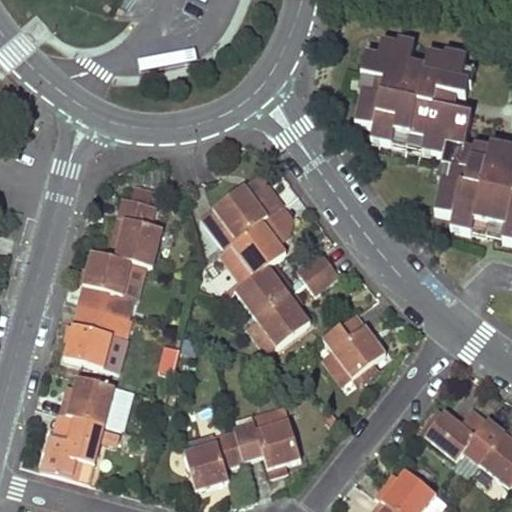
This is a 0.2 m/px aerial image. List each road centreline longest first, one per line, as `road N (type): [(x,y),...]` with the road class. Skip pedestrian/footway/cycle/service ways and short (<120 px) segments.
road 1 (residential): [(90,112),(0,409)]
road 2 (residential): [(259,89),(358,219),(450,321)]
road 3 (residential): [(303,511),(450,321)]
road 4 (tertiary): [(90,112),(147,129),(180,128),(235,109),(259,89)]
road 5 (tertiary): [(0,27),(44,79),(90,112)]
